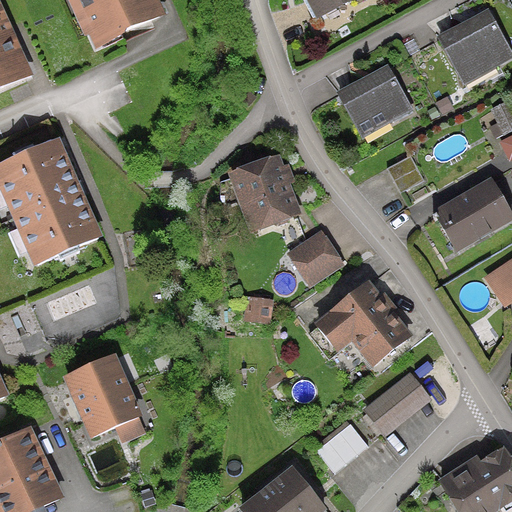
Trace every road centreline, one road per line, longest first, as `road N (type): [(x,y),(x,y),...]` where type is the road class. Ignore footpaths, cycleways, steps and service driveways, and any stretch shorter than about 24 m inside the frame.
road 1 (residential): [(493,400),(397,253),(333,177),(255,0)]
road 2 (residential): [(375,511),(493,400)]
